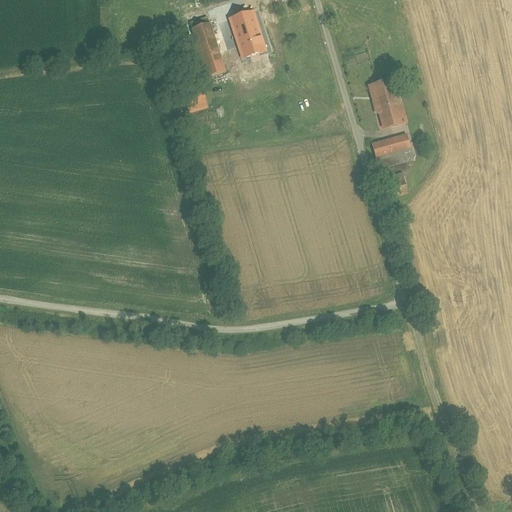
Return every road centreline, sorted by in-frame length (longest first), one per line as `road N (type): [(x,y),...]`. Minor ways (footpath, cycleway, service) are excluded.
road 1 (track): [(0,300),(255,329),(376,313),(398,305),(406,290)]
road 2 (unclassified): [(406,290),(321,0)]
